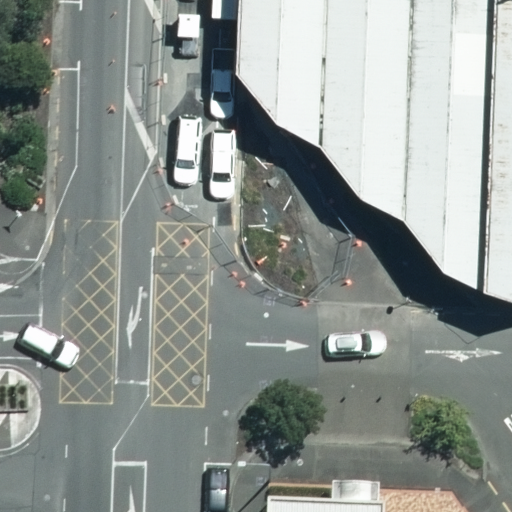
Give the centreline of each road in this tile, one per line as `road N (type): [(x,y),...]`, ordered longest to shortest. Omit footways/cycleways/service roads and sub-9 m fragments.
road 1 (unclassified): [(135,330),(464,360),(511,431)]
road 2 (secondary): [(135,330),(149,0)]
road 3 (secondary): [(131,480),(135,330)]
road 4 (tertiary): [(0,321),(135,330)]
road 5 (tertiary): [(131,480),(0,489)]
